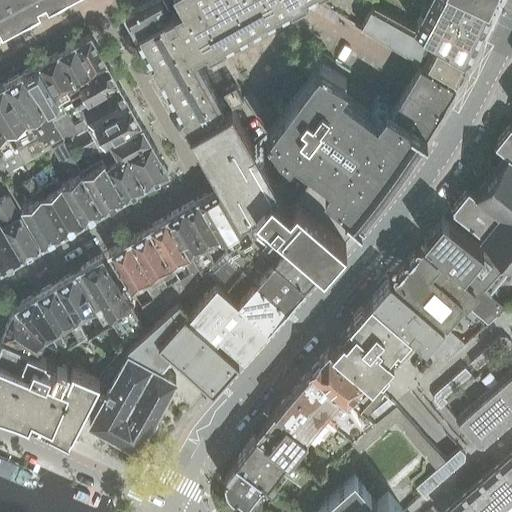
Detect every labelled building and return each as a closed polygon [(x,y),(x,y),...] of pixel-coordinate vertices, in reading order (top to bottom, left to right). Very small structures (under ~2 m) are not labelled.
[(0,0),(0,32),(20,22),(7,0),(0,0)] [(7,0),(20,22),(59,0),(7,0)] [(126,18),(133,28),(167,9),(161,0),(148,0),(128,12),(126,18)] [(167,9),(133,28),(188,127),(224,107),(194,50),(253,19),(290,0),(180,0),(183,4),(168,12),(167,9)] [(425,0),(412,27),(467,57),(491,6),(478,0),(425,0)] [(422,57),(420,62),(418,61),(454,82),(454,81),(467,57),(412,27),(369,5),(359,25),(422,57)] [(73,43),(90,71),(106,62),(90,34),(73,43)] [(71,83),(86,74),(90,71),(73,43),(55,53),(71,83)] [(64,87),(71,83),(55,53),(37,64),(51,89),(58,101),(69,95),(64,87)] [(308,176),(312,179),(358,221),(362,215),(358,212),(384,179),(385,180),(396,165),(395,164),(418,130),(423,133),(426,129),(454,82),(418,61),(390,108),(384,104),(375,116),(339,89),(345,80),(317,62),(272,123),(266,133),(287,159),(294,151),(314,169),(308,176)] [(86,98),(116,81),(106,62),(90,71),(86,74),(88,78),(77,84),(83,93),(70,100),(72,105),(80,101),(86,98)] [(58,101),(51,89),(37,64),(22,73),(22,72),(21,73),(38,96),(52,119),(64,112),(58,101)] [(63,139),(58,131),(52,119),(38,96),(21,73),(4,82),(25,120),(34,136),(14,148),(22,162),(52,146),(63,139)] [(87,126),(129,102),(116,81),(86,98),(80,101),(72,105),(74,108),(78,106),(84,117),(58,131),(63,139),(87,126)] [(2,83),(0,84),(0,124),(5,131),(14,148),(34,136),(25,120),(4,82),(3,83),(2,83)] [(223,89),(231,104),(242,99),(235,83),(223,89)] [(108,140),(140,122),(129,102),(87,126),(94,138),(79,146),(83,156),(87,154),(104,145),(110,142),(108,140)] [(463,190),(451,206),(449,208),(480,232),(478,234),(511,260),(511,121),(510,121),(495,141),(494,141),(493,141),(492,141),(492,142),(491,143),(491,144),(492,145),(492,146),(493,146),(494,146),(496,146),(505,153),(495,165),(492,163),(491,164),(490,163),(482,174),(483,175),(481,177),(484,180),(473,195),(469,191),(468,188),(468,187),(467,187),(467,186),(466,186),(465,186),(464,187),(463,188),(463,189),(463,190)] [(126,151),(149,138),(140,122),(108,140),(110,142),(118,156),(126,151)] [(0,124),(0,167),(3,173),(22,162),(14,148),(5,131),(0,124)] [(358,221),(312,179),(308,176),(288,199),(274,186),(242,126),(201,150),(221,185),(239,216),(256,206),(281,227),(323,261),(330,252),(358,221)] [(149,138),(126,151),(145,182),(167,169),(149,138)] [(68,164),(74,160),(63,139),(52,146),(64,166),(68,164)] [(80,172),(102,207),(122,195),(105,163),(112,158),(104,145),(87,154),(92,165),(80,172)] [(105,163),(122,195),(145,182),(126,151),(118,156),(118,157),(113,160),(112,158),(105,163)] [(60,182),(81,219),(102,207),(80,172),(74,160),(68,164),(74,175),(60,182)] [(19,206),(40,243),(61,231),(39,194),(29,177),(21,182),(31,199),(19,206)] [(39,194),(61,231),(81,219),(60,182),(39,194)] [(245,225),(239,216),(221,185),(195,199),(219,238),(220,239),(245,225)] [(0,221),(19,256),(38,245),(8,193),(0,197),(0,221)] [(212,262),(204,245),(219,238),(195,199),(165,216),(188,252),(200,274),(203,271),(212,262)] [(247,226),(252,235),(260,225),(263,227),(268,221),(266,220),(268,218),(266,215),(247,226)] [(508,270),(442,216),(442,215),(423,237),(425,239),(489,295),(508,270)] [(177,280),(185,293),(202,278),(200,274),(188,252),(165,216),(146,228),(169,266),(182,258),(191,272),(177,280)] [(0,266),(19,256),(0,221),(0,266)] [(263,248),(273,256),(272,256),(303,284),(304,283),(323,261),(281,227),(263,248)] [(126,239),(148,278),(167,309),(177,299),(185,293),(177,280),(167,287),(158,272),(169,266),(146,228),(126,239)] [(167,309),(148,278),(126,239),(108,249),(130,288),(143,280),(153,298),(140,305),(150,323),(167,309)] [(501,305),(489,295),(425,239),(419,245),(418,245),(418,246),(418,245),(417,246),(416,247),(416,248),(415,249),(416,249),(415,249),(416,249),(408,258),(407,258),(406,258),(406,259),(406,258),(405,259),(405,260),(404,261),(405,261),(404,261),(405,261),(404,262),(397,270),(396,270),(396,271),(395,271),(394,272),(394,273),(393,273),(394,274),(393,274),(394,274),(393,274),(446,321),(460,305),(464,309),(467,305),(486,322),(501,305)] [(243,304),(243,305),(267,325),(285,304),(254,277),(224,251),(212,262),(203,271),(243,304)] [(143,329),(103,257),(101,254),(73,270),(94,307),(97,311),(103,307),(125,345),(143,329)] [(303,284),(272,256),(254,277),(285,304),(303,284)] [(97,311),(94,307),(73,270),(53,282),(75,318),(84,334),(88,330),(78,316),(87,310),(91,315),(97,311)] [(238,358),(267,325),(243,305),(243,304),(203,271),(200,274),(202,278),(185,293),(177,299),(187,308),(185,310),(222,343),(238,358)] [(389,277),(369,299),(410,333),(419,341),(424,346),(441,359),(450,352),(463,342),(443,325),(389,277)] [(84,334),(75,318),(53,282),(35,292),(56,329),(67,321),(78,337),(84,334)] [(56,329),(35,292),(14,305),(42,337),(44,337),(49,333),(59,347),(65,343),(56,329)] [(212,387),(238,358),(222,343),(185,310),(187,308),(177,299),(167,309),(150,323),(143,329),(125,345),(124,346),(127,350),(89,419),(136,445),(175,375),(160,367),(173,352),(212,387)] [(339,337),(332,347),(336,351),(370,382),(379,372),(392,358),(401,365),(419,341),(410,333),(369,299),(339,337)] [(44,337),(42,337),(14,305),(1,335),(38,350),(54,357),(57,349),(41,343),(43,338),(44,337)] [(38,350),(1,335),(0,337),(0,396),(28,408),(71,430),(99,376),(54,358),(54,357),(38,350)] [(500,335),(469,362),(476,369),(501,346),(505,351),(511,345),(503,335),(500,335)] [(373,420),(364,414),(377,397),(373,394),(378,389),(370,382),(336,351),(332,347),(331,348),(328,346),(310,367),(371,422),(373,420)] [(292,389),(351,439),(371,422),(310,367),(292,389)] [(470,374),(464,367),(433,393),(432,398),(439,407),(447,401),(443,397),(470,374)] [(511,389),(511,371),(503,380),(511,389)] [(509,420),(511,416),(511,389),(503,380),(487,394),(509,420)] [(273,410),(304,435),(331,456),(351,439),(292,389),(274,410),(273,409),(273,410)] [(492,434),(509,420),(487,394),(470,409),(492,434)] [(435,468),(444,460),(395,404),(351,443),(359,452),(394,421),(435,468)] [(470,409),(457,420),(477,443),(482,443),(492,434),(470,409)] [(260,437),(286,457),(304,435),(273,410),(258,429),(263,433),(260,437)] [(260,437),(254,433),(235,459),(262,478),(267,482),(277,468),(302,487),(311,476),(286,457),(260,437)] [(511,446),(437,511),(496,511),(511,498),(511,446)] [(464,453),(458,448),(414,486),(422,495),(463,460),(464,453)] [(267,482),(262,478),(235,459),(223,473),(222,474),(223,476),(223,479),(224,482),(225,484),(227,487),(228,489),(230,491),(232,493),(234,494),(235,493),(245,500),(246,498),(256,505),(262,497),(260,495),(265,489),(268,491),(265,495),(273,500),(279,492),(267,482)] [(399,511),(402,509),(387,491),(371,505),(365,498),(370,493),(353,474),(310,511),(399,511)]
